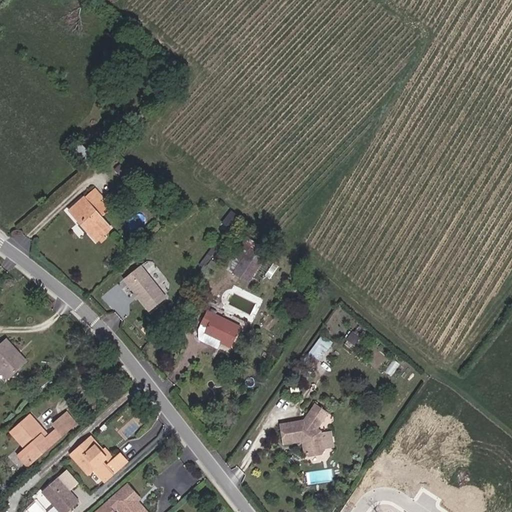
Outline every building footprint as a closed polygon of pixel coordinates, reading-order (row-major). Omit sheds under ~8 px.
[(96,209),(106,199),(97,189),(73,212),(101,241),(114,228),(103,217),(96,209)] [(109,201),(106,199),(96,209),(103,217),(111,209),(106,204),(109,201)] [(250,284),(267,259),(257,252),(261,246),(249,238),(228,268),(250,284)] [(142,268),(126,281),(153,313),(169,299),(142,268)] [(237,346),(246,327),(212,311),(205,325),(212,328),(207,340),(223,348),(226,341),(237,346)] [(323,361),(333,343),(320,336),(310,354),(323,361)] [(12,378),(31,361),(10,338),(0,347),(0,367),(1,367),(12,378)] [(333,413),(321,402),(308,420),(285,425),(289,443),(304,440),(305,438),(309,440),(308,443),(310,453),(313,455),(325,452),(328,447),(337,446),(334,431),(324,431),(322,425),(333,413)] [(74,419),(64,408),(51,420),(60,430),(74,419)] [(43,427),(28,411),(9,428),(24,445),(17,451),(26,462),(59,432),(53,425),(44,434),(40,431),(43,427)] [(133,420),(120,428),(125,436),(138,428),(133,420)] [(94,453),(97,451),(85,438),(66,455),(82,473),(87,469),(98,479),(110,468),(102,460),(102,461),(98,464),(95,460),(98,457),(94,453)] [(94,453),(98,457),(102,461),(102,460),(106,457),(99,449),(97,451),(94,453)] [(102,460),(110,468),(119,460),(112,452),(106,457),(102,460)] [(67,471),(41,492),(57,511),(66,511),(79,502),(69,490),(78,483),(67,471)] [(137,502),(125,488),(109,503),(116,511),(142,511),(136,504),(137,502)]
